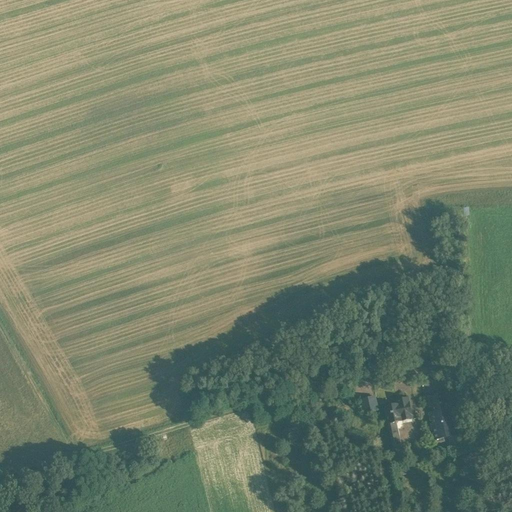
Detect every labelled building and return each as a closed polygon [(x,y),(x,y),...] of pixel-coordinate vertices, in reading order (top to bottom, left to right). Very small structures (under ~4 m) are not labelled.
[(445,396),(431,399),(433,407),(434,414),(434,415),(448,412),(448,411),(445,396)] [(375,398),(361,401),(364,414),(378,411),(375,398)] [(398,406),(385,408),(391,438),(399,437),(396,423),(402,422),(402,418),(411,416),(408,399),(397,401),(398,406)] [(448,412),(434,415),(434,414),(430,415),(435,440),(457,436),(454,420),(456,419),(457,417),(456,413),(455,411),(452,411),(448,411),(448,412)] [(398,438),(392,439),(395,455),(401,453),(398,438)] [(407,476),(404,462),(397,463),(400,477),(407,476)]
